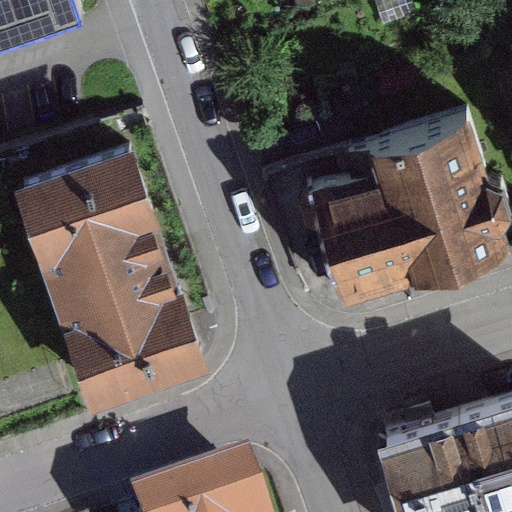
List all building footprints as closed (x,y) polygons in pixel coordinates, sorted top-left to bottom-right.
[(81,0),(0,0),(0,39),(86,14),(81,0)] [(410,141),(310,172),(349,298),(511,248),(511,107),(507,92),(405,123),(410,141)] [(62,296),(171,258),(133,153),(26,192),(62,296)] [(171,258),(62,296),(94,388),(203,349),(171,258)] [(511,399),(490,406),(511,481),(511,399)] [(511,511),(511,481),(490,406),(377,441),(399,511),(511,511)] [(139,511),(260,511),(247,473),(139,511)]
